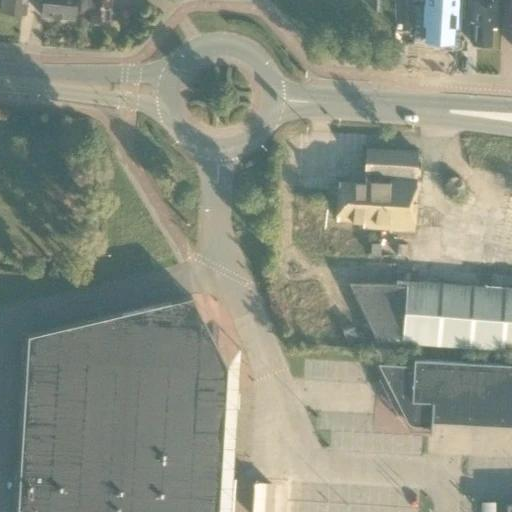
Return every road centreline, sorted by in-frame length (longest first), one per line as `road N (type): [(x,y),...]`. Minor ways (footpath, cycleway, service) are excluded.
road 1 (unclassified): [(448,481),(309,470),(226,265),(215,212),(220,151)]
road 2 (secondary): [(270,117),(294,111),(511,130)]
road 3 (secondary): [(511,107),(273,87)]
road 4 (secondary): [(167,90),(0,74)]
road 5 (secondary): [(273,87),(251,53),(225,44),(187,55),(167,90)]
